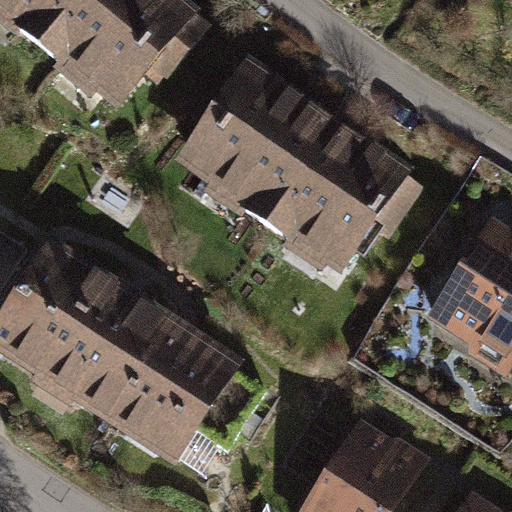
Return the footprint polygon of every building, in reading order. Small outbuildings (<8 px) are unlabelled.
[(216,31),(179,0),(0,0),(0,18),(131,130),(216,31)] [(414,164),(253,60),(175,161),(342,276),(414,164)] [(511,234),(486,219),(425,323),(511,373),(511,234)] [(254,356),(67,232),(0,333),(0,354),(177,471),(254,356)] [(392,511),(423,465),(356,422),(297,511),(392,511)] [(496,511),(463,493),(451,511),(496,511)]
